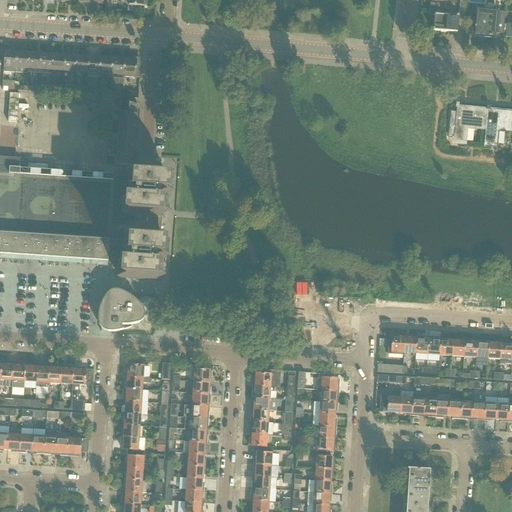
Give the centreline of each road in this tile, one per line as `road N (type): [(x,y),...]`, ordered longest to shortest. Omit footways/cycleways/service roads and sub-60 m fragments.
road 1 (residential): [(401,59),(171,37)]
road 2 (residential): [(364,362),(367,322),(380,310),(511,321)]
road 3 (residential): [(224,511),(235,352)]
road 4 (residential): [(155,35),(0,24)]
road 5 (residential): [(95,483),(104,344)]
road 6 (residential): [(235,352),(104,344)]
road 7 (residential): [(364,362),(235,352)]
